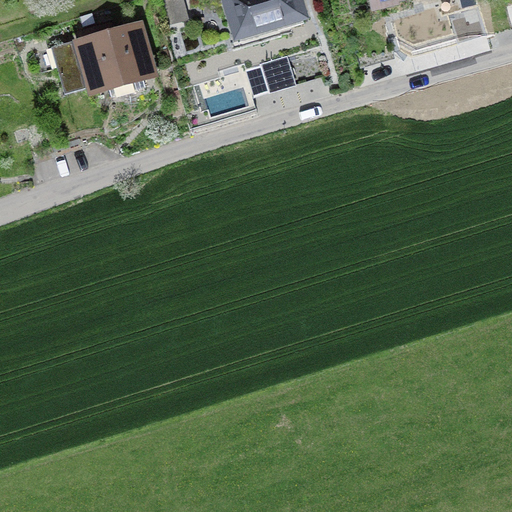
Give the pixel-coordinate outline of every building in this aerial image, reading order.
[(159,0),(167,27),(188,21),(181,0),(159,0)] [(224,0),(239,45),(314,22),(307,0),(224,0)] [(373,0),(378,15),(433,0),(373,0)] [(511,31),(511,5),(499,10),(506,34),(511,31)] [(161,81),(144,24),(53,52),(67,96),(90,89),(94,102),(161,81)] [(365,55),(370,70),(393,63),(388,48),(365,55)] [(295,93),(314,87),(310,72),(290,78),(295,93)] [(46,135),(52,153),(76,144),(70,126),(46,135)] [(40,158),(52,153),(46,135),(33,140),(40,158)]
